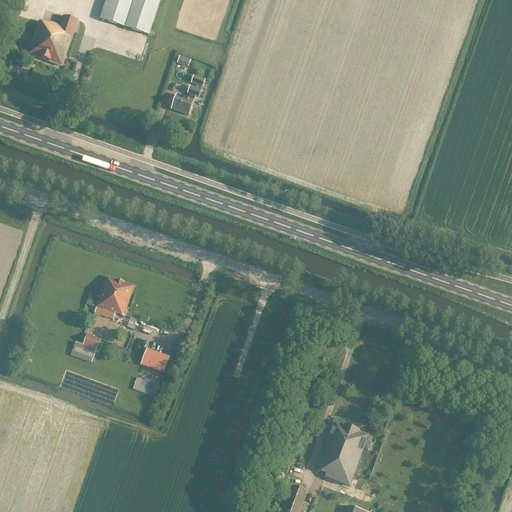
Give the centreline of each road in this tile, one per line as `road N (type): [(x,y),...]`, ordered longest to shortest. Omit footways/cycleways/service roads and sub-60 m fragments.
road 1 (unclassified): [(511,360),(0,180)]
road 2 (primary): [(511,303),(0,123)]
